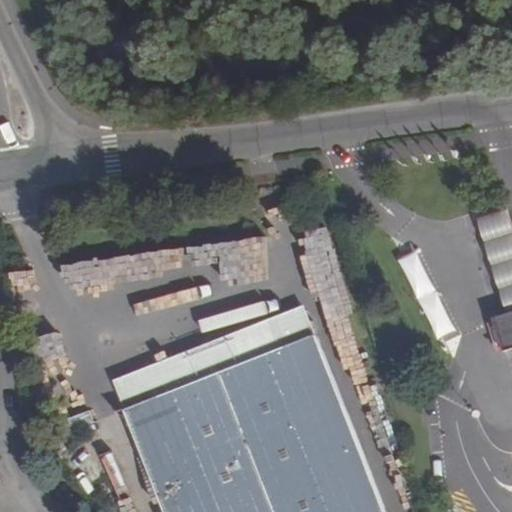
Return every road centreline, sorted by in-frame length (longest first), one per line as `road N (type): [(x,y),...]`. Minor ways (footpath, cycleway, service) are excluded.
road 1 (unclassified): [(36,171),(511,105)]
road 2 (unclassified): [(36,171),(53,135),(0,15)]
